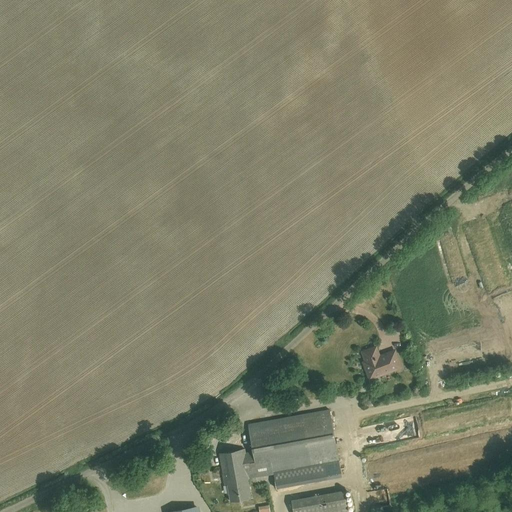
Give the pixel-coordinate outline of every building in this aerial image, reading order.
[(379,357),(376,347),(362,352),(366,361),(364,362),(369,376),(379,372),(380,375),(401,367),(395,351),(383,355),(383,356),(380,357),(379,357)] [(253,452),(245,454),(244,449),(219,454),(224,486),(228,485),(231,502),(250,498),(247,482),(246,477),(249,476),(257,475),(272,472),(275,487),(276,491),(315,484),(314,479),(341,475),(338,460),(329,411),(248,426),(253,452)] [(425,421),(427,435),(436,434),(434,420),(425,421)] [(364,439),(366,447),(404,438),(401,424),(360,433),(362,440),(364,439)] [(172,449),(173,460),(195,458),(194,447),(172,449)] [(157,473),(158,482),(199,477),(198,469),(157,473)] [(158,484),(160,494),(199,487),(197,477),(158,484)] [(293,493),(294,506),(302,506),(302,492),(293,493)] [(295,511),(349,511),(348,499),(295,506),(295,511)]
